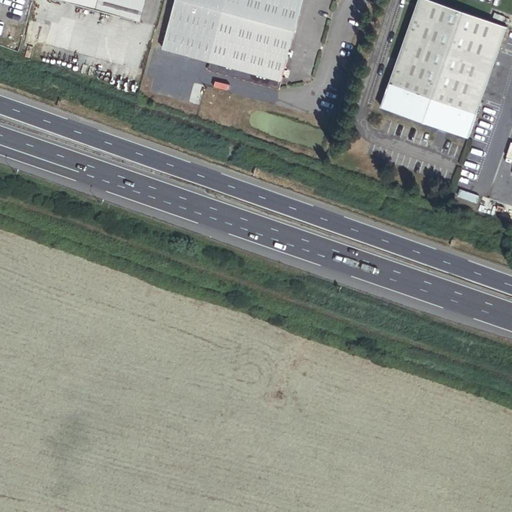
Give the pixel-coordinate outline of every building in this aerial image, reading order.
[(136,24),(142,0),(46,0),(136,24)] [(209,64),(226,0),(175,0),(161,52),(209,64)] [(300,0),(226,0),(209,64),(279,83),(300,0)] [(467,139),(505,28),(422,0),(417,0),(380,109),(467,139)] [(279,83),(209,64),(208,72),(277,90),(279,83)]
